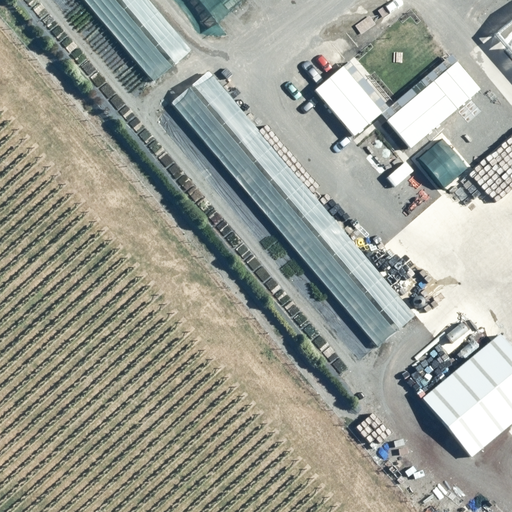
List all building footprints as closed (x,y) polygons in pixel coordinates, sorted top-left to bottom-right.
[(147,0),(83,0),(151,80),(189,49),(147,0)] [(171,0),(199,33),(238,0),(171,0)] [(511,18),(493,34),(511,56),(511,18)] [(454,61),(385,120),(408,147),(478,89),(454,61)] [(341,66),(313,89),(350,135),(379,112),(341,66)] [(207,71),(169,102),(376,346),(413,314),(207,71)] [(511,348),(499,333),(421,397),(470,457),(511,422),(511,348)]
